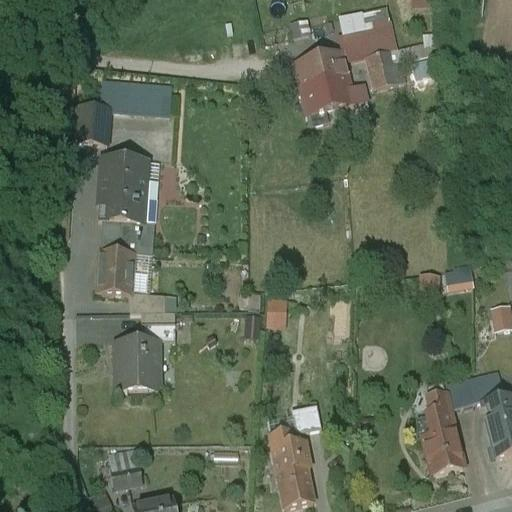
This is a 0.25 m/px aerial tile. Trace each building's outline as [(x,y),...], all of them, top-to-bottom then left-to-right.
[(433,0),(409,0),(411,13),(434,10),(433,0)] [(386,12),(360,18),(363,30),(370,28),(388,24),(386,12)] [(360,18),(339,23),(343,40),(371,33),(370,28),(363,30),(360,18)] [(388,24),(370,28),(371,33),(343,40),(347,55),(350,55),(353,66),(365,63),(396,56),(388,24)] [(347,55),(292,68),(309,133),(327,128),(324,117),(367,106),(362,90),(350,93),(344,69),(353,66),(350,55),(347,55)] [(396,56),(365,63),(373,96),(404,88),(396,56)] [(171,94),(100,88),(98,115),(108,116),(169,121),(171,94)] [(98,115),(77,114),(74,149),(106,151),(108,116),(98,115)] [(146,168),(102,164),(97,227),(104,227),(101,259),(148,262),(151,262),(153,229),(141,228),(146,168)] [(101,259),(99,258),(96,301),(128,303),(130,303),(130,300),(145,301),(148,262),(101,259)] [(441,279),(422,278),(421,300),(440,301),(441,279)] [(291,290),(272,290),(272,320),(291,320),(291,290)] [(145,301),(130,300),(130,303),(128,303),(129,321),(140,321),(140,320),(163,319),(163,302),(145,301)] [(258,300),(247,300),(247,315),(258,316),(258,300)] [(174,302),(163,302),(163,319),(173,319),(174,319),(174,302)] [(511,314),(511,310),(490,312),(492,332),(511,330),(511,314)] [(173,320),(173,319),(163,319),(140,320),(140,321),(140,336),(141,336),(174,336),(173,320)] [(140,349),(115,349),(116,398),(157,398),(157,348),(141,348),(141,336),(140,336),(140,349)] [(497,379),(472,385),(473,410),(503,402),(497,379)] [(472,385),(442,392),(448,417),(473,410),(472,385)] [(441,390),(426,393),(425,407),(428,421),(429,422),(448,417),(442,392),(441,390)] [(511,404),(511,403),(488,408),(492,425),(485,427),(511,420),(511,404)] [(304,417),(290,419),(295,440),(308,437),(304,417)] [(448,417),(429,422),(428,421),(424,422),(429,443),(453,437),(448,417)] [(511,420),(485,427),(495,464),(511,459),(511,420)] [(429,443),(423,444),(432,479),(461,472),(453,437),(429,443)] [(290,439),(269,444),(272,456),(293,452),(290,439)] [(293,452),(272,456),(276,480),(305,474),(305,476),(309,475),(304,450),(293,452)] [(125,456),(109,457),(110,473),(125,473),(125,456)] [(137,473),(110,478),(113,495),(141,490),(137,473)] [(305,474),(276,480),(281,503),(279,503),(281,511),(283,511),(282,511),(300,511),(312,510),(305,476),(305,474)] [(93,511),(109,511),(105,496),(90,501),(93,511)]
